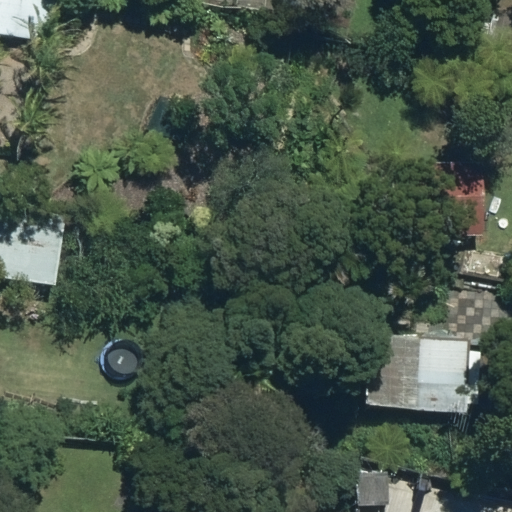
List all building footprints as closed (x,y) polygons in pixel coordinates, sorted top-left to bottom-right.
[(0,0),(0,38),(54,48),(61,0),(0,0)] [(480,51),(511,58),(511,18),(488,14),(480,51)] [(404,239),(478,239),(478,165),(406,165),(404,239)] [(0,282),(50,291),(62,218),(0,208),(0,282)] [(359,411),(461,416),(464,341),(362,336),(359,411)] [(142,452),(186,453),(188,414),(144,412),(142,452)]
